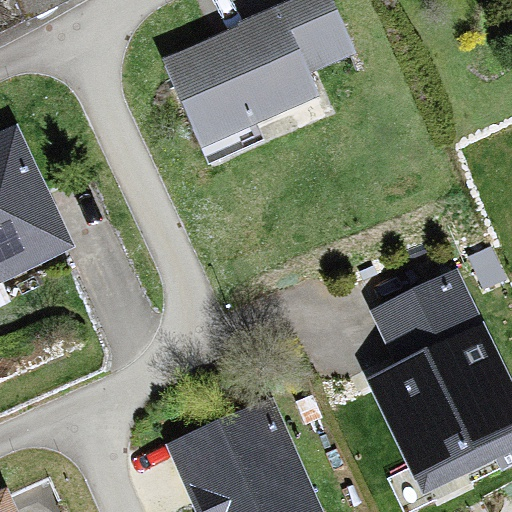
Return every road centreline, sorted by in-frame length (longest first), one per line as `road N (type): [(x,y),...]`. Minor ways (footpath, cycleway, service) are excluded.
road 1 (residential): [(71,33),(217,370)]
road 2 (residential): [(131,511),(92,424),(217,370)]
road 3 (residential): [(217,370),(426,279)]
